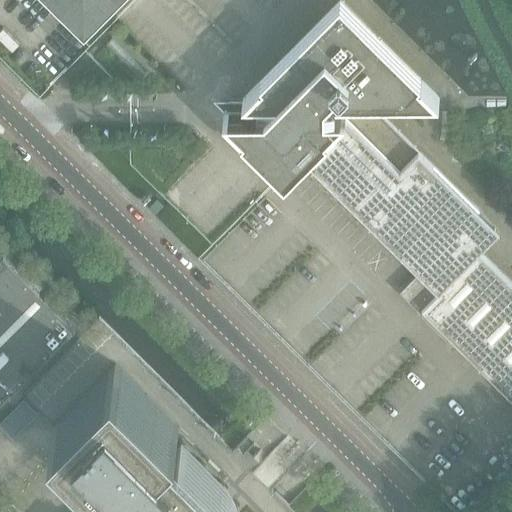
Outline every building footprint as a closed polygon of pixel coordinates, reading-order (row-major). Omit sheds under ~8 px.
[(42,0),(84,41),(123,0),(42,0)] [(373,222),(414,262),(421,269),(399,291),(420,311),(423,308),(511,396),(511,282),(477,248),(495,229),(382,117),(387,112),(387,99),(439,99),(340,1),(242,100),(247,100),(247,111),(223,111),(285,172),(302,155),(366,219),(372,213),(377,218),(373,222)] [(3,29),(0,32),(0,40),(12,52),(19,45),(3,29)] [(0,402),(75,327),(39,291),(3,255),(2,255),(0,257),(0,402)] [(97,319),(22,394),(24,396),(52,424),(52,425),(115,488),(116,488),(140,511),(294,511),(288,506),(287,505),(271,488),(252,470),(260,463),(254,457),(253,456),(247,450),(254,443),(247,436),(246,436),(232,450),(221,439),(98,318),(97,319)]
